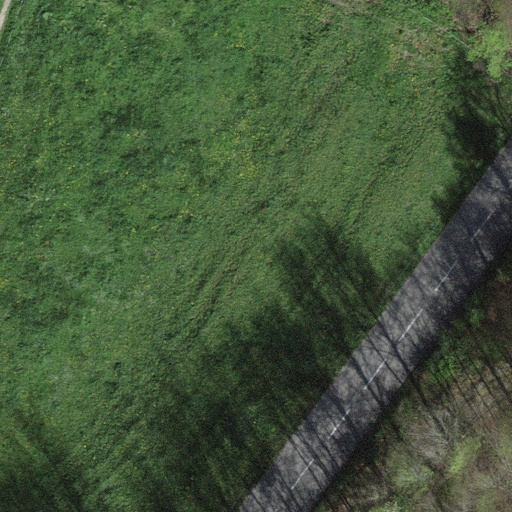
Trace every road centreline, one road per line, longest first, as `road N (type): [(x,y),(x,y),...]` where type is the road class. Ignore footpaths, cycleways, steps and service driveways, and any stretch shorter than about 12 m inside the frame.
road 1 (tertiary): [(272,511),(511,180)]
road 2 (track): [(347,511),(511,372)]
